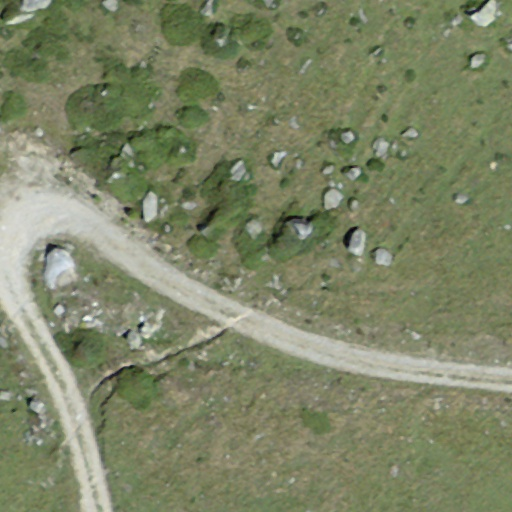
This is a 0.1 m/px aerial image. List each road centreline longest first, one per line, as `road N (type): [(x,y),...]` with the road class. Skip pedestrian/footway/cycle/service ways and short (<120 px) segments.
road 1 (track): [(5,230),(29,212),(64,214),(222,310),(304,344),(371,362),(511,378)]
road 2 (track): [(98,511),(75,405),(0,252)]
